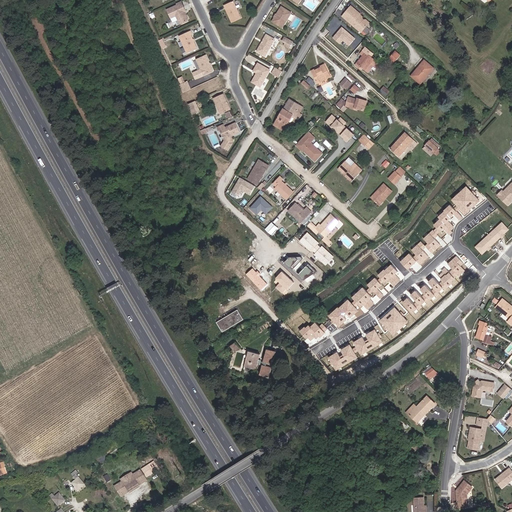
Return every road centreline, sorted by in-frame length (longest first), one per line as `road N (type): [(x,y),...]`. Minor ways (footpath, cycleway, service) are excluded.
road 1 (motorway): [(270,511),(0,47)]
road 2 (motorway): [(0,79),(252,511)]
road 3 (unclassified): [(453,316),(360,395),(165,511)]
road 4 (residential): [(256,128),(222,182),(222,197),(278,250),(302,250)]
road 5 (residential): [(455,246),(372,316),(314,351)]
road 6 (residential): [(453,316),(463,361),(446,470)]
road 7 (residential): [(338,0),(256,128)]
road 8 (residential): [(367,229),(256,128)]
road 9 (unknown): [(415,130),(311,36)]
